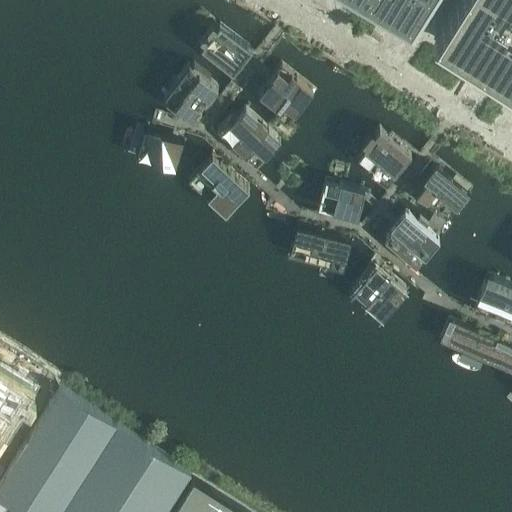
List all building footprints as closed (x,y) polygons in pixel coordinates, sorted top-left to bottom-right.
[(511,0),(442,0),(441,2),(443,3),(446,6),(446,7),(446,11),(447,15),(449,19),(451,22),(454,25),(458,28),(461,30),(465,32),(470,32),(474,32),(475,32),(482,38),(491,42),(492,44),(494,47),(496,51),(499,54),(502,56),(506,58),(510,60),(511,59),(511,0)] [(256,46),(212,17),(191,50),(229,81),(256,46)] [(191,50),(174,76),(210,105),(229,81),(191,50)] [(256,66),(301,101),(313,83),(267,53),(256,66)] [(269,111),(286,125),(301,101),(256,66),(239,88),(269,111)] [(174,76),(155,107),(194,120),(195,120),(196,120),(197,120),(197,119),(198,119),(199,119),(199,118),(200,118),(210,105),(174,76)] [(211,125),(234,149),(269,111),(239,88),(211,125)] [(269,111),(234,149),(257,170),(286,125),(269,111)] [(339,153),(364,173),(395,136),(363,116),(339,153)] [(127,148),(175,179),(182,169),(196,133),(147,118),(127,148)] [(198,133),(197,133),(196,133),(182,169),(175,179),(228,214),(250,180),(203,137),(203,136),(202,136),(201,135),(200,135),(199,134),(198,133)] [(364,173),(385,190),(417,150),(395,136),(364,173)] [(303,208),(355,221),(385,190),(364,173),(339,153),(303,208)] [(427,157),(399,192),(423,211),(453,174),(427,157)] [(423,211),(442,227),(470,185),(453,174),(423,211)] [(399,192),(380,216),(424,255),(442,227),(423,211),(399,192)] [(371,233),(414,271),(424,255),(380,216),(371,227),(370,228),(370,229),(369,230),(370,231),(370,232),(370,233),(371,233)] [(364,243),(350,233),(297,219),(278,246),(337,285),(349,272),(364,243)] [(511,233),(510,232),(495,255),(511,266),(511,233)] [(385,315),(407,281),(364,243),(349,272),(337,285),(385,315)] [(511,266),(495,255),(463,305),(494,319),(511,277),(511,266)] [(511,277),(494,319),(511,326),(511,277)] [(497,388),(511,367),(511,339),(456,315),(454,318),(445,314),(433,340),(439,342),(435,348),(497,388)] [(0,364),(0,417),(24,380),(0,364)] [(511,367),(497,388),(511,398),(511,367)] [(161,511),(191,466),(59,383),(0,475),(0,492),(31,511),(161,511)] [(247,511),(193,477),(170,511),(247,511)]
